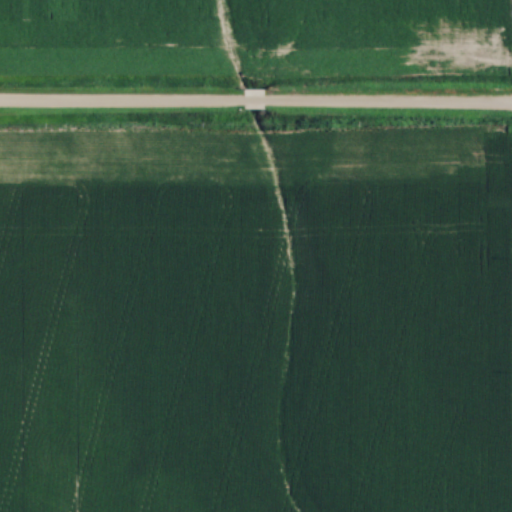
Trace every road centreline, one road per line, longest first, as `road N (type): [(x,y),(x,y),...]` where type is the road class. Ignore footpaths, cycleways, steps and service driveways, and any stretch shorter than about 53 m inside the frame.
road 1 (residential): [(511,98),(261,98)]
road 2 (residential): [(239,98),(0,99)]
